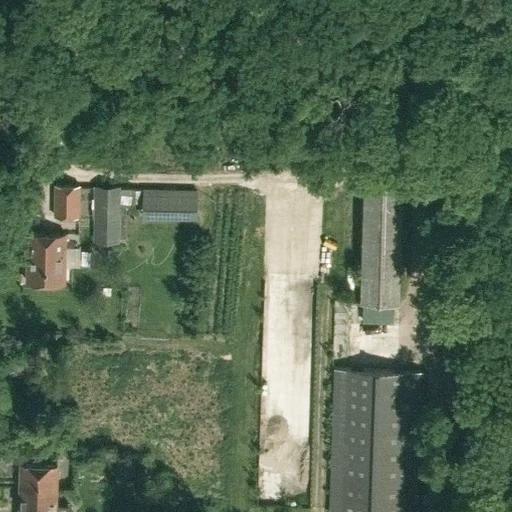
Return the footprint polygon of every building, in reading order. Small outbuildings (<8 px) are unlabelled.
[(203,165),(161,166),(161,189),(203,188),(203,165)] [(329,511),(416,511),(422,370),(397,369),(403,179),(365,178),(361,298),(334,298),(329,511)] [(54,216),(78,218),(79,186),(55,184),(54,216)] [(117,241),(118,189),(95,188),(94,240),(117,241)] [(160,210),(161,234),(209,233),(208,209),(160,210)] [(27,282),(64,283),(66,234),(26,233),(25,256),(28,256),(27,282)] [(128,278),(125,241),(106,243),(109,279),(128,278)] [(56,504),(57,488),(58,467),(21,465),(19,511),(69,511),(70,505),(56,504)]
